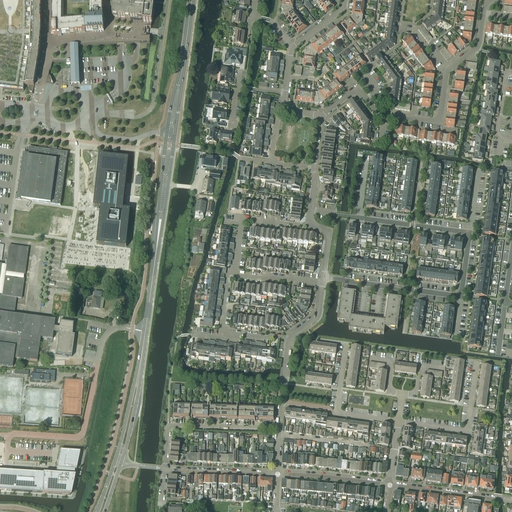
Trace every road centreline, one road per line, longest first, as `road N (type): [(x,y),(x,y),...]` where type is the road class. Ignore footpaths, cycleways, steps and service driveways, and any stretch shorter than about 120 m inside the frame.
road 1 (residential): [(319,117),(357,91),(383,116),(437,119),(448,70)]
road 2 (residential): [(164,468),(171,425),(278,429)]
road 3 (residential): [(398,422),(466,430),(476,360)]
road 4 (residential): [(322,278),(459,294)]
road 5 (secondary): [(175,134),(193,0)]
road 6 (secondary): [(189,0),(166,133)]
road 7 (residential): [(346,342),(337,412),(398,422)]
road 8 (residential): [(233,274),(242,220),(312,224)]
road 9 (residential): [(390,485),(511,501)]
